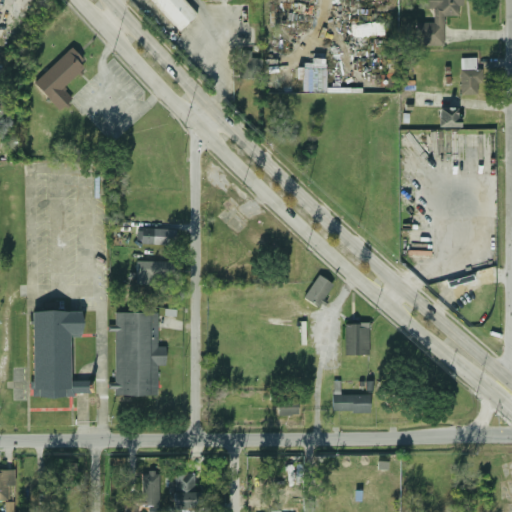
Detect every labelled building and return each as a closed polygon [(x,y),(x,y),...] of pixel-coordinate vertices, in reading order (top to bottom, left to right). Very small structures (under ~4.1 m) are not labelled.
[(150,0),(178,31),(196,15),(182,0),(150,0)] [(442,46),(443,16),(459,16),(459,0),(416,0),(416,8),(433,8),(432,23),(415,23),(415,45),(442,46)] [(384,34),(383,24),(372,25),(373,35),(384,34)] [(58,111),(71,99),(61,88),(86,65),(70,48),(32,83),(58,111)] [(240,78),(261,78),(260,58),(251,58),(251,51),(239,51),(240,78)] [(460,96),(476,96),(476,67),(460,67),(460,96)] [(438,109),(438,128),(458,128),(458,109),(438,109)] [(168,245),(168,229),(139,228),(139,244),(168,245)] [(156,285),(156,262),(135,262),(135,285),(156,285)] [(318,307),(331,284),(316,275),(303,298),(318,307)] [(31,312),(30,397),(86,397),(86,382),(68,381),(68,337),(80,337),(80,313),(31,312)] [(112,397),(155,397),(155,365),(164,365),(164,347),(155,347),(155,313),(113,313),(112,397)] [(368,324),(344,324),(344,356),(368,356),(368,324)] [(331,413),(369,413),(369,395),(338,395),(338,386),(331,386),(331,413)] [(296,401),(276,401),(276,416),(296,416),(296,401)] [(55,486),(72,487),(72,477),(76,478),(76,464),(56,463),(55,486)] [(13,487),(13,470),(0,470),(0,501),(7,501),(7,487),(13,487)] [(157,507),(157,472),(140,472),(140,507),(157,507)] [(195,473),(172,473),(172,507),(195,507),(195,473)]
